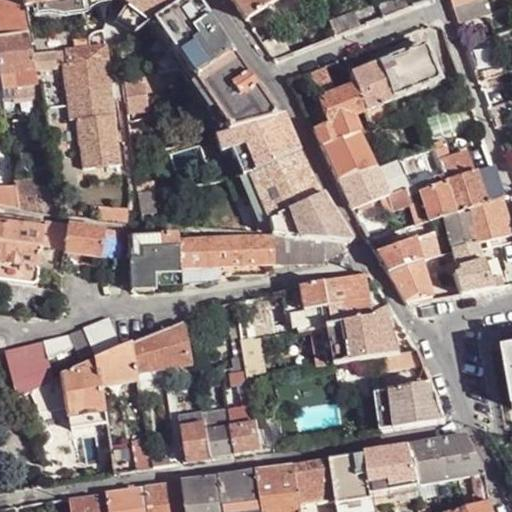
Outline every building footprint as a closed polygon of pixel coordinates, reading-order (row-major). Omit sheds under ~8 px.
[(0,0),(0,38),(28,34),(24,10),(22,0),(0,0)] [(22,0),(24,10),(32,9),(82,0),(125,0),(128,2),(123,9),(147,28),(151,25),(189,0),(22,0)] [(82,0),(32,9),(34,18),(35,18),(35,17),(35,16),(35,15),(36,15),(37,15),(37,14),(38,15),(39,15),(40,16),(42,16),(44,16),(46,16),(48,16),(50,16),(52,16),(54,17),(55,17),(55,16),(56,16),(56,15),(57,15),(58,15),(58,16),(59,16),(60,17),(60,18),(62,18),(66,18),(71,17),(74,16),(74,15),(75,14),(76,13),(77,13),(78,13),(79,14),(79,15),(83,14),(87,12),(91,9),(93,8),(93,7),(93,6),(94,6),(94,5),(95,5),(96,5),(97,6),(97,7),(108,5),(108,1),(113,0),(113,2),(123,9),(128,2),(125,0),(82,0)] [(230,56),(191,0),(189,0),(151,25),(161,40),(181,70),(189,81),(230,56)] [(278,0),(230,0),(245,22),(278,0)] [(384,19),(408,9),(404,0),(392,0),(379,5),(384,19)] [(451,0),(454,9),(479,0),(451,0)] [(123,9),(119,16),(141,32),(147,28),(123,9)] [(335,39),(360,29),(354,13),(329,23),(335,39)] [(114,22),(134,37),(141,32),(119,16),(114,22)] [(32,56),(28,34),(0,38),(0,77),(34,74),(35,73),(32,56)] [(275,64),(293,57),(283,36),(263,47),(275,64)] [(72,42),(73,51),(88,49),(88,43),(88,41),(88,40),(72,42)] [(181,70),(161,40),(144,52),(159,74),(160,76),(168,74),(181,70)] [(81,172),(119,167),(112,101),(104,46),(88,49),(73,51),(63,52),(32,56),(35,73),(55,71),(55,67),(60,66),(66,108),(68,121),(75,120),(81,172)] [(378,65),(392,102),(440,83),(426,46),(378,65)] [(233,130),(273,119),(250,86),(230,56),(189,81),(203,103),(223,134),(233,130)] [(355,87),(366,113),(391,103),(392,102),(378,65),(351,75),(355,87)] [(325,67),(305,76),(315,102),(320,101),(336,94),(325,67)] [(479,82),(498,75),(495,67),(476,74),(479,82)] [(37,87),(34,74),(0,77),(0,86),(0,92),(17,91),(37,87)] [(171,86),(168,74),(160,76),(159,74),(142,78),(145,93),(171,86)] [(129,117),(137,112),(148,112),(147,106),(145,93),(142,78),(124,83),(129,113),(129,117)] [(37,87),(17,91),(20,107),(40,104),(37,87)] [(366,113),(355,87),(336,94),(320,101),(330,127),(315,133),(321,147),(359,134),(352,118),(366,113)] [(511,102),(490,110),(493,119),(510,113),(511,112),(511,102)] [(496,127),(511,121),(511,119),(510,113),(493,119),(496,127)] [(300,155),(283,116),(273,119),(233,130),(237,141),(243,158),(249,175),(250,175),(300,155)] [(339,183),(377,170),(359,134),(321,147),(339,183)] [(237,141),(223,146),(229,163),(243,158),(237,141)] [(447,183),(476,173),(468,150),(451,156),(447,146),(435,150),(436,152),(445,178),(447,183)] [(322,199),(300,155),(250,175),(269,223),(280,218),(322,199)] [(339,183),(353,211),(380,199),(387,196),(398,193),(395,181),(405,178),(400,163),(377,170),(339,183)] [(447,183),(458,213),(467,211),(488,204),(477,173),(476,173),(447,183)] [(269,225),(269,223),(250,175),(249,175),(240,178),(259,225),(269,225)] [(14,183),(18,211),(41,214),(37,181),(14,183)] [(408,201),(421,196),(420,193),(437,186),(435,181),(404,191),(408,201)] [(458,213),(447,183),(437,186),(420,193),(421,196),(430,223),(445,218),(458,213)] [(150,192),(149,184),(138,185),(139,194),(150,192)] [(14,187),(0,188),(0,207),(18,211),(14,187)] [(505,199),(502,189),(489,193),(493,203),(502,200),(505,199)] [(141,211),(142,214),(168,212),(165,191),(151,192),(150,192),(139,194),(141,211)] [(387,196),(393,214),(399,212),(410,208),(408,201),(404,191),(398,193),(387,196)] [(387,196),(380,199),(386,216),(393,214),(387,196)] [(410,208),(416,225),(430,223),(421,196),(408,201),(410,208)] [(351,244),(322,199),(280,218),(284,238),(321,241),(339,243),(351,244)] [(511,236),(511,227),(502,200),(493,203),(488,204),(467,211),(473,229),(467,231),(472,248),(480,246),(511,236)] [(473,229),(467,211),(458,213),(445,218),(455,253),(472,248),(467,231),(473,229)] [(0,215),(0,225),(39,231),(41,221),(0,215)] [(269,223),(269,225),(271,237),(284,238),(280,218),(269,223)] [(64,251),(68,226),(46,222),(43,248),(64,251)] [(0,264),(34,269),(40,231),(39,231),(0,225),(0,264)] [(101,258),(104,231),(68,226),(64,251),(64,253),(101,258)] [(118,232),(104,231),(101,258),(118,260),(119,247),(116,246),(118,232)] [(424,262),(442,257),(434,234),(414,241),(424,262)] [(129,237),(131,277),(153,277),(158,276),(175,276),(180,276),(180,271),(179,243),(178,236),(129,237)] [(273,266),(322,265),(322,260),(321,241),(284,238),(271,237),(271,238),(273,266)] [(273,266),(271,238),(179,243),(180,271),(273,266)] [(339,243),(321,241),(322,260),(328,261),(346,254),(339,243)] [(387,273),(424,262),(414,241),(375,253),(387,273)] [(493,290),(482,251),(480,246),(472,248),(455,253),(459,264),(462,276),(457,278),(462,296),(493,290)] [(424,262),(387,273),(406,304),(433,297),(424,262)] [(36,270),(34,269),(0,264),(0,280),(33,285),(35,282),(37,272),(36,270)] [(452,266),(456,278),(457,278),(462,276),(459,264),(452,266)] [(153,277),(131,277),(131,289),(154,287),(153,279),(153,277)] [(376,284),(372,277),(366,279),(367,286),(376,284)] [(328,329),(373,322),(372,315),(367,286),(366,279),(282,295),(283,301),(287,302),(289,313),(292,335),(311,332),(328,329)] [(390,307),(372,315),(373,322),(388,320),(397,317),(390,307)] [(400,356),(388,320),(373,322),(328,329),(334,366),(358,363),(400,356)] [(122,352),(111,323),(86,333),(95,356),(98,363),(122,352)] [(138,376),(191,366),(184,324),(133,347),(138,376)] [(334,366),(328,329),(311,332),(318,369),(334,366)] [(95,356),(86,333),(71,339),(76,351),(79,362),(95,356)] [(244,357),(242,343),(240,334),(232,336),(236,358),(244,357)] [(71,339),(44,345),(49,363),(76,351),(71,339)] [(259,378),(253,341),(242,343),(244,357),(249,380),(259,378)] [(44,345),(29,350),(36,374),(51,370),(49,363),(44,345)] [(98,363),(102,389),(115,388),(139,384),(138,376),(133,347),(122,352),(98,363)] [(29,350),(6,355),(9,364),(10,372),(18,400),(28,395),(32,393),(54,383),(51,370),(36,374),(29,350)] [(424,367),(418,353),(400,356),(358,363),(360,377),(381,373),(380,373),(424,367)] [(511,353),(503,355),(511,406),(511,353)] [(243,393),(250,391),(249,380),(244,357),(236,358),(232,359),(237,394),(243,393)] [(102,389),(98,363),(64,379),(71,421),(73,430),(108,425),(106,414),(105,402),(102,389)] [(0,374),(0,408),(9,404),(18,400),(10,372),(2,374),(0,374)] [(433,387),(430,379),(416,381),(416,385),(398,388),(397,384),(385,386),(386,394),(389,395),(433,387)] [(54,383),(32,393),(36,403),(37,405),(60,394),(54,383)] [(139,384),(115,388),(117,399),(141,396),(139,384)] [(395,432),(445,425),(433,387),(389,395),(378,396),(383,434),(395,432)] [(115,388),(102,389),(105,402),(117,399),(115,388)] [(9,404),(15,415),(33,405),(28,395),(18,400),(9,404)] [(42,430),(63,427),(58,403),(39,407),(42,430)] [(230,414),(233,431),(256,426),(256,425),(254,409),(246,410),(230,414)] [(233,431),(230,414),(205,418),(209,436),(232,432),(233,431)] [(188,465),(212,461),(207,436),(209,436),(205,418),(205,415),(180,420),(188,465)] [(261,454),(287,450),(283,432),(281,421),(275,422),(268,423),(256,425),(256,426),(258,437),(261,454)] [(237,458),(261,454),(258,437),(256,426),(233,431),(232,432),(237,458)] [(212,461),(237,458),(232,432),(209,436),(207,436),(212,461)] [(510,447),(503,434),(487,442),(488,445),(494,456),(510,447)] [(469,439),(408,449),(423,489),(434,487),(459,482),(474,478),(487,476),(469,439)] [(145,454),(136,456),(139,473),(155,471),(154,464),(152,456),(149,442),(144,443),(145,454)] [(408,449),(366,457),(374,499),(423,489),(408,449)] [(366,457),(331,463),(338,503),(338,507),(374,501),(374,499),(366,457)] [(155,471),(172,468),(170,461),(159,463),(154,464),(155,471)] [(331,463),(295,469),(302,508),(338,503),(331,463)] [(295,469),(258,473),(264,511),(302,511),(302,508),(295,469)] [(264,511),(258,473),(221,479),(225,511),(264,511)] [(491,505),(487,476),(474,478),(476,497),(478,509),(491,505)] [(474,478),(459,482),(462,499),(476,497),(474,478)] [(225,511),(221,479),(185,485),(189,511),(225,511)] [(189,511),(185,485),(147,491),(150,511),(189,511)] [(434,487),(423,489),(425,499),(425,501),(436,498),(434,487)] [(423,489),(374,499),(374,501),(376,509),(425,499),(423,489)] [(150,511),(147,491),(110,497),(111,511),(150,511)] [(111,511),(110,497),(72,503),(73,511),(111,511)] [(374,501),(338,507),(339,511),(373,511),(376,511),(376,509),(374,501)]
